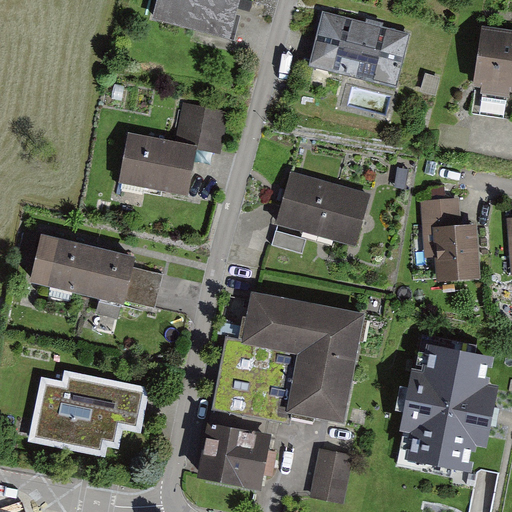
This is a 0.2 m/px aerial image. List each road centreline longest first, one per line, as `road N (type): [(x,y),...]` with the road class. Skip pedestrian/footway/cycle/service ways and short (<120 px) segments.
road 1 (residential): [(176,504),(172,485),(206,310),(290,0)]
road 2 (residential): [(176,504),(62,505),(21,482),(0,481)]
